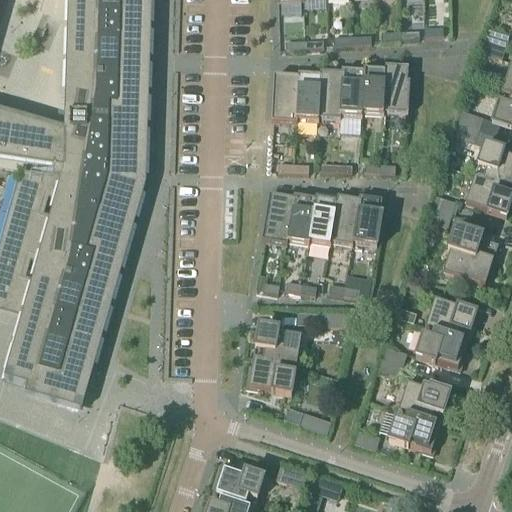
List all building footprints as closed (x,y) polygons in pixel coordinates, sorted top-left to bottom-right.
[(0,168),(53,178),(53,184),(18,178),(5,233),(0,249),(0,314),(11,319),(20,330),(4,389),(27,391),(24,404),(41,409),(82,421),(124,274),(134,238),(141,213),(146,193),(147,177),(147,156),(150,63),(152,0),(68,0),(64,129),(64,140),(8,124),(0,122),(0,168)] [(302,0),(274,0),(275,8),(303,7),(303,4),(302,0)] [(423,34),(423,42),(443,41),(442,33),(423,34)] [(488,33),(484,46),(506,53),(510,40),(488,33)] [(419,37),(400,38),(400,46),(419,45),(419,37)] [(400,46),(400,38),(381,38),(381,46),(400,46)] [(352,50),(352,42),(333,43),(333,51),(352,50)] [(371,42),(352,42),(352,50),(371,50),(371,42)] [(323,46),(304,47),(304,55),(323,54),(323,46)] [(506,53),(484,46),(480,59),(501,66),(506,53)] [(304,55),(304,47),(285,48),(285,56),(304,55)] [(511,70),(510,70),(501,98),(511,101),(511,70)] [(384,72),(384,76),(385,76),(382,119),(383,119),(407,121),(409,88),(407,88),(408,74),(384,72)] [(363,74),(363,78),(361,121),(362,121),(383,123),(383,119),(382,119),(385,76),(384,76),(363,74)] [(341,76),(341,79),(339,123),(340,123),(361,125),(362,121),(361,121),(363,78),(341,76)] [(319,78),(319,81),(320,81),(317,125),(318,125),(340,127),(340,123),(339,123),(341,79),(319,78)] [(297,80),(297,83),(298,83),(296,127),(318,129),(318,125),(317,125),(320,81),(319,81),(297,80)] [(298,83),(297,83),(273,82),(271,129),(296,131),(296,127),(298,83)] [(511,101),(501,98),(492,126),(491,128),(511,135),(511,133),(511,132),(511,101)] [(461,117),(457,130),(478,137),(483,124),(461,117)] [(478,137),(457,130),(452,143),(474,150),(478,137)] [(483,154),(474,182),(511,194),(511,163),(502,160),(503,158),(484,151),(483,154)] [(277,178),(293,179),(293,170),(278,169),(277,178)] [(293,170),(293,179),(308,180),(308,171),(293,170)] [(321,178),(336,179),(336,170),(321,170),(321,178)] [(336,170),(336,179),(351,180),(352,171),(336,170)] [(364,178),(379,179),(380,170),(364,170),(364,178)] [(380,170),(379,179),(394,180),(395,171),(380,170)] [(511,206),(511,194),(474,182),(464,210),(487,217),(486,219),(506,226),(506,223),(511,206)] [(286,252),(287,249),(286,249),(293,206),(292,205),(269,201),(261,248),(286,252)] [(434,201),(429,214),(451,221),(455,208),(434,201)] [(308,252),(309,249),(308,249),(315,206),(314,206),(293,202),(292,205),(293,206),(286,249),(287,249),(308,252)] [(330,253),(330,250),(337,206),(336,206),(315,203),(314,206),(315,206),(308,249),(309,249),(330,253)] [(352,253),(352,250),(351,250),(359,207),(358,206),(337,203),(336,206),(337,206),(330,250),(352,253)] [(351,250),(352,250),(376,254),(381,222),(379,221),(381,207),(359,203),(358,206),(359,207),(351,250)] [(451,221),(429,214),(425,227),(447,234),(451,221)] [(447,257),(449,258),(442,279),(484,292),(498,251),(481,245),(482,243),(454,234),(447,257)] [(403,295),(425,302),(429,289),(407,282),(403,295)] [(285,296),(300,299),(301,290),(286,288),(285,296)] [(262,298),(277,300),(279,292),(263,289),(262,298)] [(301,290),(300,299),(315,302),(316,293),(301,290)] [(328,299),(343,301),(345,293),(329,290),(328,299)] [(345,293),(343,301),(358,304),(360,295),(345,293)] [(433,306),(424,334),(466,347),(475,319),(476,317),(456,311),(456,313),(433,306)] [(321,332),(350,333),(351,319),(322,318),(321,332)] [(257,335),(252,365),(296,372),(301,342),(278,339),(278,336),(258,333),(257,335)] [(466,347),(424,334),(415,362),(415,364),(434,371),(435,369),(457,376),(466,347)] [(385,353),(381,365),(402,372),(406,359),(385,353)] [(296,372),(252,365),(248,394),(271,397),(270,400),(291,403),(291,401),(296,372)] [(402,372),(381,365),(376,378),(398,385),(402,372)] [(406,389),(397,418),(439,431),(448,403),(449,401),(429,394),(429,397),(406,389)] [(439,431),(397,418),(388,446),(388,448),(407,454),(408,452),(430,459),(439,431)] [(304,419),(299,432),(326,442),(331,428),(304,419)] [(358,436),(353,450),(375,457),(380,443),(358,436)] [(279,472),(275,486),(302,495),(307,481),(279,472)] [(221,474),(212,502),(242,511),(254,511),(263,487),(263,485),(244,479),(243,481),(221,474)] [(322,498),(318,511),(342,511),(345,505),(322,498)] [(242,511),(212,502),(208,511),(242,511)]
